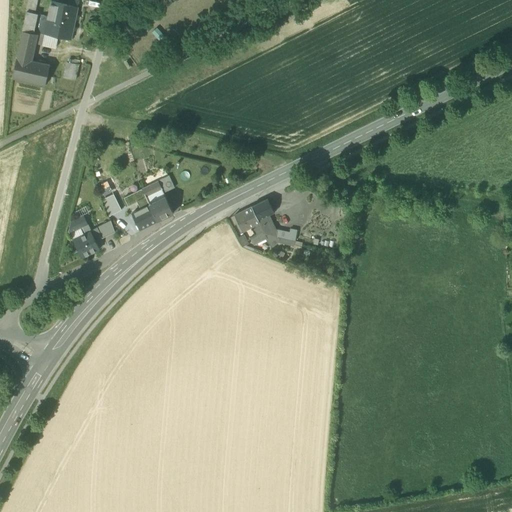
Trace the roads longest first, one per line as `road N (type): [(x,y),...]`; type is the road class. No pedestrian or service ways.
road 1 (secondary): [(511,62),(188,221),(116,275),(46,359)]
road 2 (residential): [(37,291),(110,0)]
